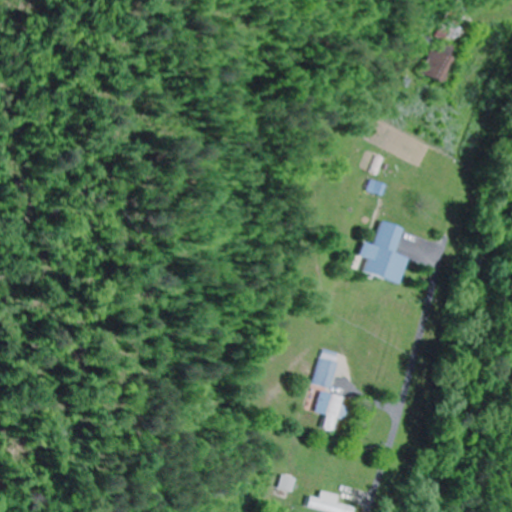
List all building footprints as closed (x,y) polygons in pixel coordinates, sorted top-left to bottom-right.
[(437,38),(444,41),(439,52),(432,49),(420,75),(439,84),(457,46),(450,43),(467,8),(454,2),(437,38)] [(402,229),(381,223),(375,246),(365,243),(361,257),(368,259),(364,275),(399,285),(406,259),(394,256),(402,229)] [(331,389),(339,363),(322,359),(315,385),(331,389)] [(327,415),(323,430),(334,433),(343,397),(323,392),(317,413),(327,415)] [(279,490),(292,494),(297,479),(284,474),(279,490)] [(337,497),(320,492),(319,499),(310,497),(307,508),(321,511),(351,511),(353,509),(335,504),(337,497)]
